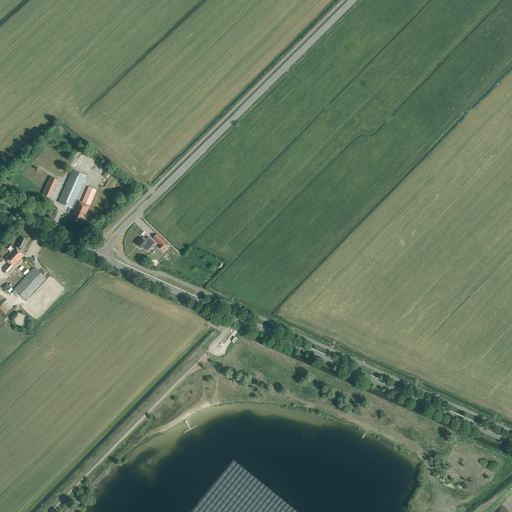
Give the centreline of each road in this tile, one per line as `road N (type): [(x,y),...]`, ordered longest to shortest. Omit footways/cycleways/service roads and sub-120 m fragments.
road 1 (secondary): [(511,440),(105,258)]
road 2 (tertiary): [(105,258),(127,222),(355,0)]
